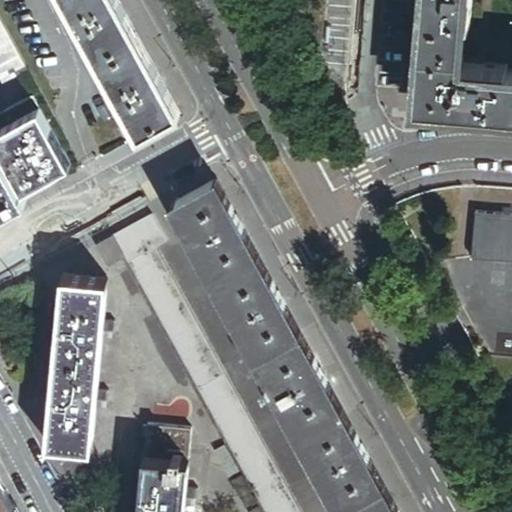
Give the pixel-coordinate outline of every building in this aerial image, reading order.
[(118,0),(63,0),(70,12),(72,11),(85,34),(83,35),(111,87),(113,86),(124,106),(140,136),(181,114),(118,0)] [(422,0),(413,109),(511,117),(511,75),(506,75),(506,70),(460,66),(463,24),(468,24),(470,0),(422,0)] [(72,11),(70,12),(83,35),(85,34),(72,11)] [(28,67),(0,16),(0,73),(4,80),(21,71),(28,67)] [(0,111),(33,94),(21,71),(4,80),(0,82),(0,111)] [(122,107),(124,106),(113,86),(111,87),(122,107)] [(0,212),(52,184),(48,176),(71,163),(33,94),(0,111),(0,212)] [(399,511),(218,179),(173,204),(270,381),(273,387),(342,511),(399,511)] [(114,236),(126,256),(129,262),(155,248),(168,241),(153,215),(114,236)] [(511,267),(511,219),(473,216),(469,263),(511,267)] [(109,265),(126,256),(114,236),(98,245),(109,265)] [(299,511),(155,248),(129,262),(265,511),(299,511)] [(64,273),(48,443),(93,448),(97,407),(99,389),(104,336),(105,319),(109,278),(64,273)] [(105,319),(104,336),(114,338),(116,320),(105,319)] [(273,387),(270,381),(265,384),(268,390),(273,387)] [(99,389),(97,407),(108,408),(109,390),(99,389)] [(144,454),(189,458),(192,427),(147,423),(144,454)] [(225,446),(216,451),(230,477),(239,472),(225,446)] [(189,458),(144,454),(139,511),(184,511),(185,503),(187,486),(189,458)] [(241,477),(233,482),(247,509),(256,504),(241,477)] [(18,511),(0,478),(0,511),(18,511)] [(187,486),(185,503),(196,504),(198,487),(187,486)]
